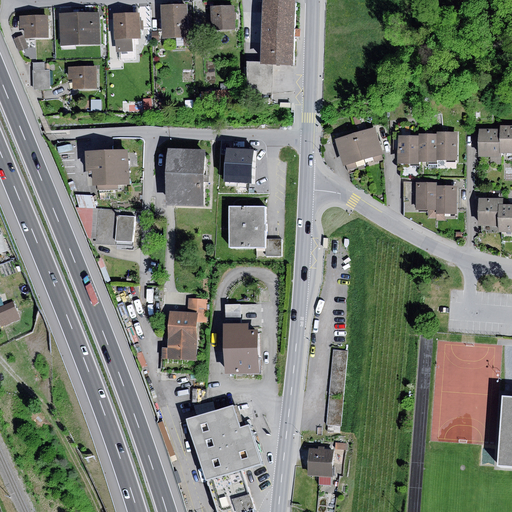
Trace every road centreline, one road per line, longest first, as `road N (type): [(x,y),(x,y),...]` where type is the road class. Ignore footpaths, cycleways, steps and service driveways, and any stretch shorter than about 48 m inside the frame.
road 1 (motorway): [(167,511),(0,78)]
road 2 (motorway): [(0,154),(137,511)]
road 3 (primary): [(278,511),(306,189)]
road 4 (residential): [(306,189),(340,194),(426,243),(511,270)]
road 5 (primary): [(306,189),(311,0)]
road 6 (track): [(0,359),(61,430),(101,511)]
